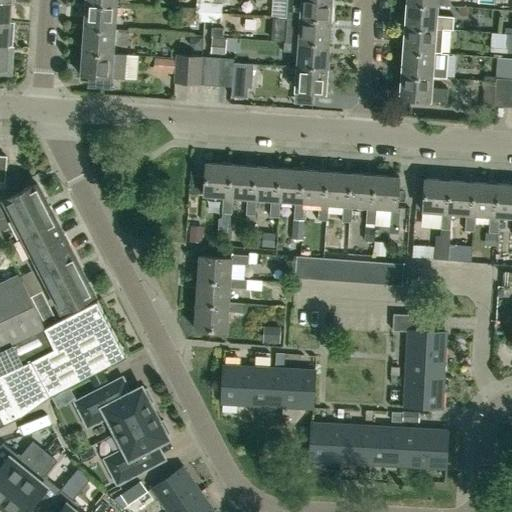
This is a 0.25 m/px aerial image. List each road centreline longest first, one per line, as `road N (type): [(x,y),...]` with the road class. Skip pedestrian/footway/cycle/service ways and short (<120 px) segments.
road 1 (residential): [(302,511),(253,500),(229,476),(42,108)]
road 2 (residential): [(42,108),(366,132)]
road 3 (residential): [(366,132),(511,144)]
road 4 (residential): [(366,132),(368,0)]
road 5 (residential): [(511,399),(486,423),(480,511)]
